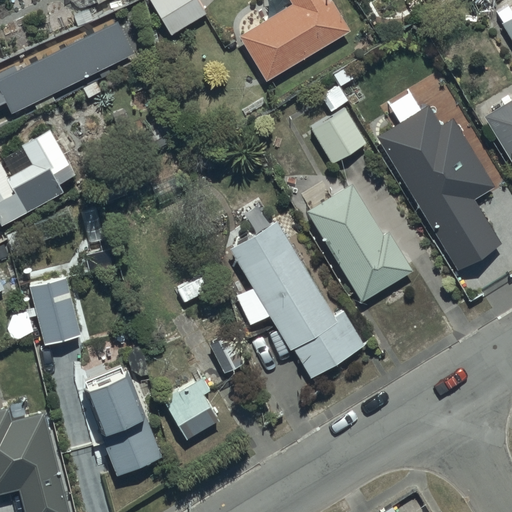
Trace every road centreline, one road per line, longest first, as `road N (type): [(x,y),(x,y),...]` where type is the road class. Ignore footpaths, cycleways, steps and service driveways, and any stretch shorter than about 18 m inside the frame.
road 1 (residential): [(257,511),(434,402)]
road 2 (residential): [(434,402),(501,511)]
